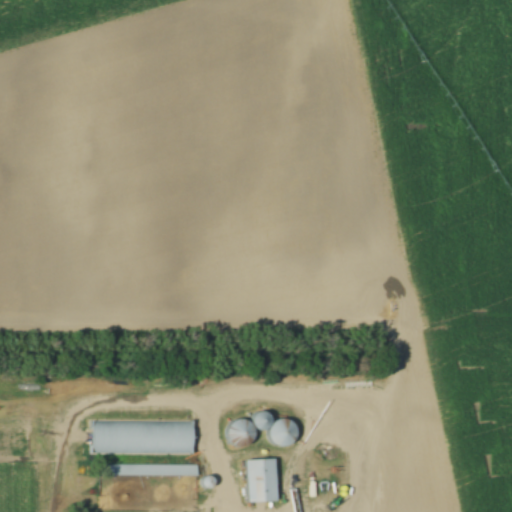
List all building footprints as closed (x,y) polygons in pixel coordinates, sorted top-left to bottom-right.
[(290,421),(268,420),(268,413),(253,413),(252,429),(267,430),(267,443),(289,444),(290,421)] [(88,415),(189,417),(188,455),(87,453),(88,415)] [(246,417),(224,425),(232,448),(255,440),(246,417)] [(245,459),(277,458),(278,501),(246,502),(245,459)] [(102,463),(192,463),(192,473),(102,473),(102,463)]
